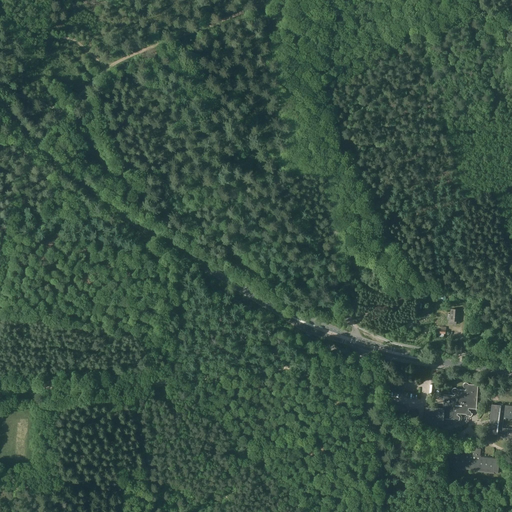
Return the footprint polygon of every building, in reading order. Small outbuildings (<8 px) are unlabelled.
[(459,310),(451,309),(451,321),(449,321),(449,324),(456,324),(456,321),(459,322),(459,310)] [(426,407),(425,425),(443,426),(443,419),(454,420),(455,421),(457,421),(458,421),(459,420),(460,418),(459,417),(458,416),(457,415),(457,414),(459,414),(466,414),(467,415),(468,416),(469,416),(470,417),(471,416),(472,415),(472,414),(472,413),(471,413),(471,412),(470,411),(469,411),(468,411),(468,408),(476,409),(477,397),(478,386),(478,385),(469,384),(467,383),(466,383),(465,383),(464,384),(463,385),(463,387),(464,388),(466,389),(466,390),(457,390),(456,388),(455,388),(453,388),(452,389),(452,391),(452,392),(453,393),(455,394),(454,395),(444,395),(443,406),(443,408),(426,407)] [(397,404),(394,409),(404,414),(406,409),(397,404)] [(501,405),(492,404),(489,423),(492,423),(491,426),(489,426),(488,434),(497,435),(497,438),(508,439),(508,441),(511,441),(511,405),(501,404),(501,405)] [(476,446),(472,446),(472,447),(467,446),(466,454),(465,454),(465,455),(457,454),(457,451),(450,450),(448,466),(453,467),(453,468),(463,469),(463,468),(479,470),(479,471),(494,473),(494,472),(498,472),(499,459),(481,457),(481,456),(480,456),(481,448),(476,447),(476,446)]
